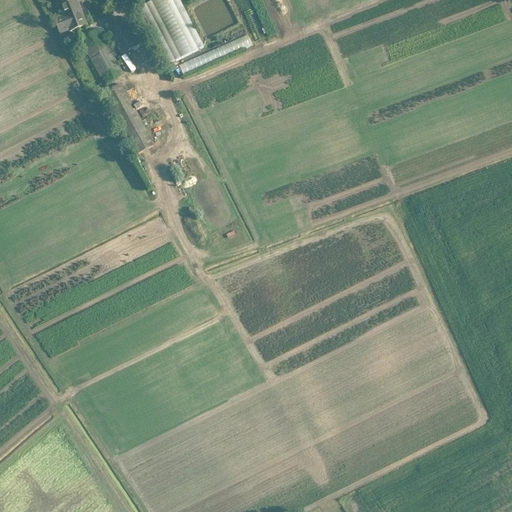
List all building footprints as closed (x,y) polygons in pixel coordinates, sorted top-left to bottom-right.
[(76,0),(56,0),(63,16),(53,20),(59,35),(69,31),(70,34),(87,26),(76,0)] [(140,46),(129,26),(124,18),(106,28),(121,56),(140,46)] [(123,76),(104,40),(99,31),(80,42),(105,86),(123,76)] [(224,56),(220,46),(185,62),(190,72),(224,56)] [(131,54),(126,57),(131,67),(136,65),(131,54)] [(103,95),(137,157),(154,147),(120,85),(103,95)] [(192,171),(197,169),(193,160),(188,163),(192,171)]
